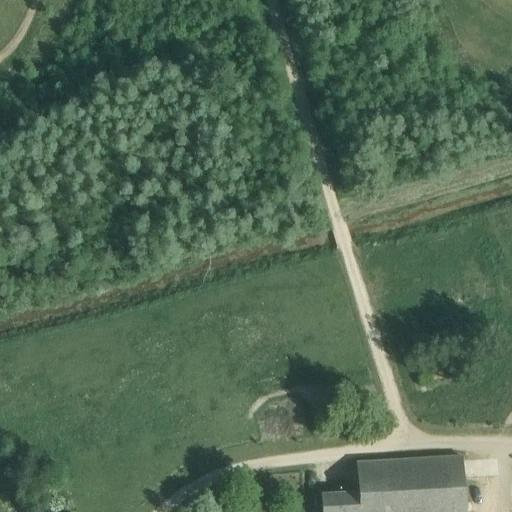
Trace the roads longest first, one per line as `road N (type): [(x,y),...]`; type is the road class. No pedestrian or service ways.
road 1 (track): [(403,445),(278,0)]
road 2 (track): [(176,511),(193,494),(244,475),(403,445)]
